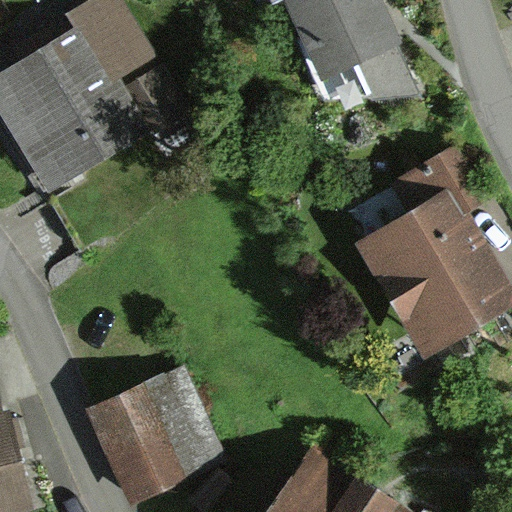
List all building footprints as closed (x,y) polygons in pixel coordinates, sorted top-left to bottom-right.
[(0,75),(0,108),(50,192),(152,130),(123,82),(160,60),(122,0),(85,0),(64,13),(75,30),(0,75)] [(283,0),(319,82),(360,64),(377,102),(416,85),(397,43),(404,42),(384,0),(283,0)] [(398,179),(416,209),(358,242),(424,356),(511,304),(511,282),(471,212),(492,200),(459,144),(398,179)] [(181,368),(91,409),(134,503),(224,462),(181,368)] [(0,386),(0,511),(36,511),(37,511),(14,416),(8,419),(0,386)] [(410,511),(314,445),(266,511),(410,511)]
